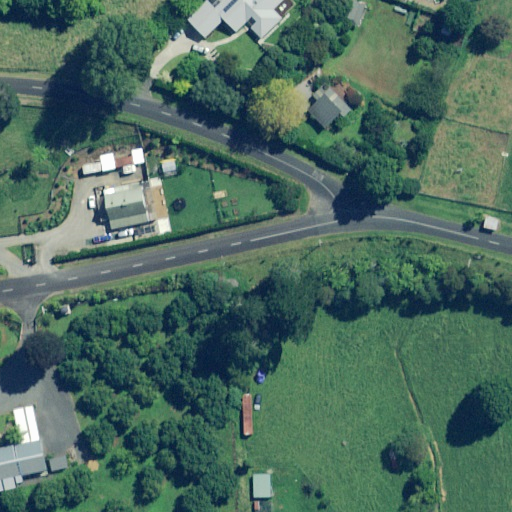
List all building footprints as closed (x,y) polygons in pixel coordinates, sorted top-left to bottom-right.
[(210,0),(191,16),(207,37),(229,20),(239,32),(251,23),(263,38),(286,20),(278,10),(290,0),(210,0)] [(360,25),(367,6),(352,0),(345,20),(360,25)] [(316,88),(308,76),(299,82),(307,94),(316,88)] [(328,129),(349,108),(332,90),(314,108),(311,111),(314,114),(328,129)] [(83,176),(146,162),(142,147),(132,150),(133,155),(115,159),(114,154),(99,158),(100,161),(81,165),(83,176)] [(149,220),(141,181),(127,184),(128,189),(106,194),(112,227),(149,220)] [(21,478),(48,472),(33,408),(14,412),(19,433),(16,434),(17,439),(13,440),(14,445),(0,448),(0,484),(2,492),(19,488),(18,484),(17,479),(21,478)] [(54,472),(68,468),(66,458),(51,461),(54,472)] [(254,499),(273,498),(271,474),(253,476),(254,499)]
